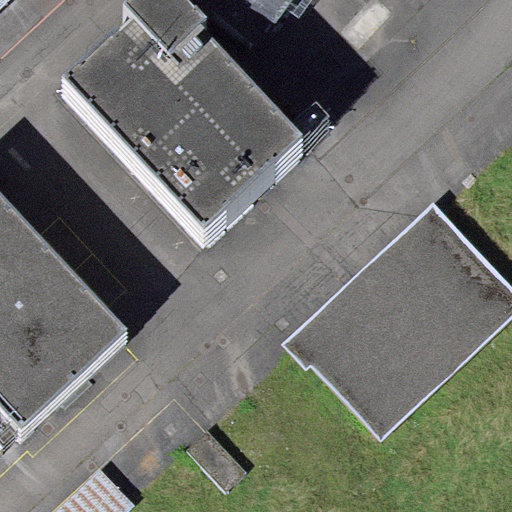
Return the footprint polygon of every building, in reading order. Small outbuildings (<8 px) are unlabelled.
[(206,17),(191,0),(127,0),(123,4),(134,15),(64,78),(202,230),(330,115),(316,100),(292,121),(202,21),(206,17)] [(203,0),(256,44),(292,0),(203,0)] [(129,322),(0,183),(0,444),(3,441),(0,438),(0,401),(21,423),(129,322)] [(511,316),(511,286),(431,202),(282,343),(307,369),(310,366),(382,440),(511,316)] [(246,474),(207,432),(188,450),(227,492),(246,474)] [(127,511),(135,506),(100,469),(54,511),(127,511)]
